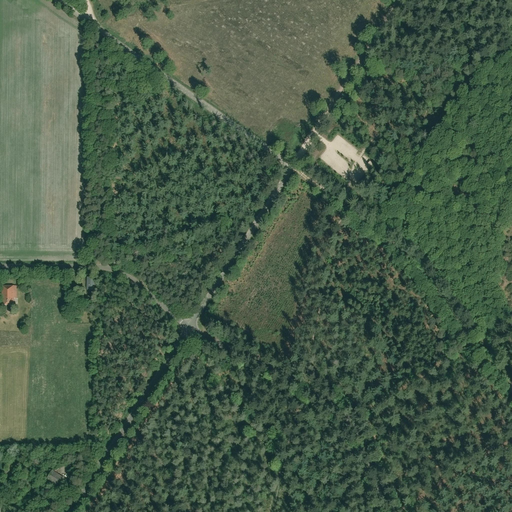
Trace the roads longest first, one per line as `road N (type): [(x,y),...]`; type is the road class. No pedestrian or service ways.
road 1 (tertiary): [(388,511),(345,413),(190,327)]
road 2 (tertiary): [(286,165),(57,0)]
road 3 (tertiary): [(68,511),(190,327)]
road 4 (unclassified): [(190,327),(118,271),(0,266)]
road 5 (tertiary): [(190,327),(286,165)]
road 6 (track): [(470,346),(407,261),(346,210)]
road 7 (track): [(341,222),(302,387)]
road 8 (track): [(397,0),(312,132)]
road 9 (track): [(470,346),(353,424)]
road 10 (track): [(511,439),(400,511)]
road 11 (track): [(511,184),(397,220)]
